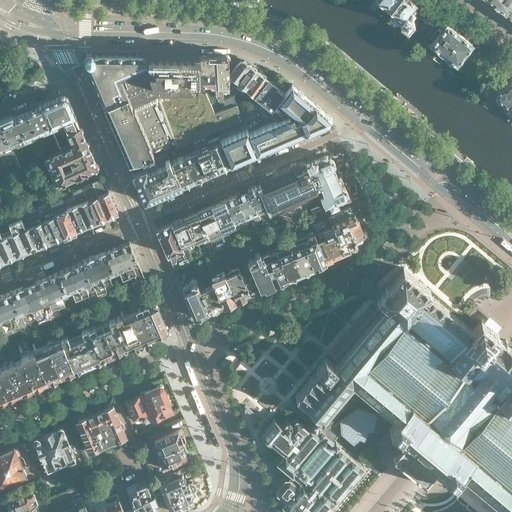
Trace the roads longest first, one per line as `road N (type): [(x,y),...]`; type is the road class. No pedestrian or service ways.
road 1 (primary): [(366,112),(301,63),(239,35),(62,24)]
road 2 (primary): [(64,35),(240,43),(299,71),(359,120)]
road 3 (residential): [(433,181),(358,266),(187,340)]
road 4 (residential): [(359,120),(337,137),(142,220)]
road 5 (residential): [(0,425),(187,340)]
road 6 (residential): [(142,220),(64,35)]
road 7 (residential): [(187,340),(236,457),(238,492),(229,511)]
road 8 (residential): [(72,82),(133,223)]
road 9 (residential): [(133,223),(0,280)]
road 10 (residential): [(133,223),(187,340)]
road 11 (residential): [(187,340),(142,220)]
